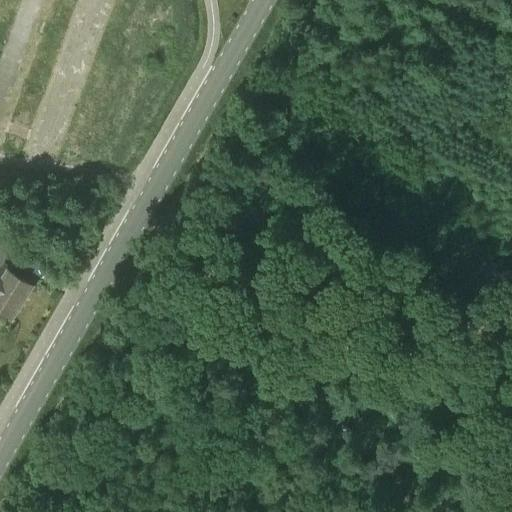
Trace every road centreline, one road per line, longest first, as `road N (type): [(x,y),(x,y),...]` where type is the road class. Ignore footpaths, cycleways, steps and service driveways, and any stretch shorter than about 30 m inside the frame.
road 1 (secondary): [(0,458),(263,0)]
road 2 (track): [(95,0),(38,168)]
